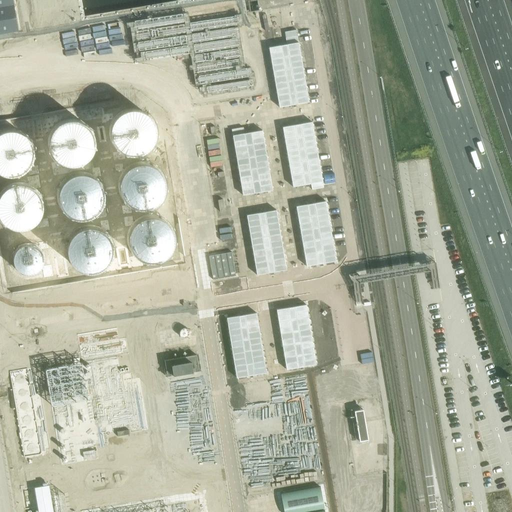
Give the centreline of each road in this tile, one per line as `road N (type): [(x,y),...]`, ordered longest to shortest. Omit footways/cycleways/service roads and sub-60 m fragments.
road 1 (unclassified): [(440,511),(356,0)]
road 2 (motorway): [(419,0),(511,275)]
road 3 (unknown): [(275,295),(300,453),(337,451)]
road 4 (unknown): [(12,499),(115,484),(112,416)]
